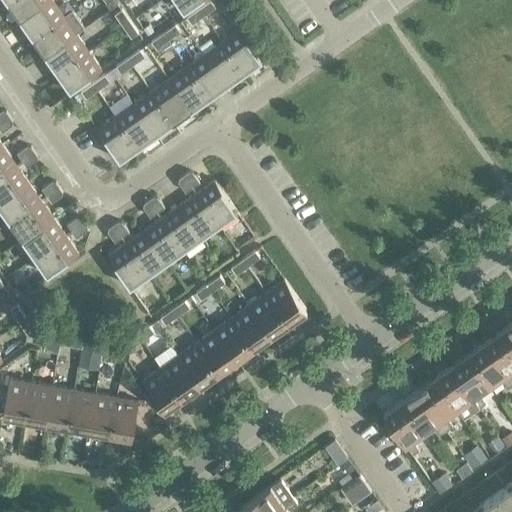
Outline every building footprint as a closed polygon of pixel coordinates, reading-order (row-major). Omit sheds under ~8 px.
[(47,0),(9,0),(7,2),(20,20),(47,0)] [(63,15),(52,0),(47,0),(20,20),(32,37),(63,15)] [(199,0),(175,0),(183,11),(199,0)] [(215,7),(210,0),(209,0),(198,8),(203,15),(215,7)] [(203,15),(198,8),(186,16),(191,24),(203,15)] [(129,21),(121,9),(114,15),(122,26),(129,21)] [(76,33),(63,15),(32,37),(44,55),(76,33)] [(138,33),(129,21),(122,26),(131,38),(138,33)] [(149,24),(144,28),(148,35),(154,31),(149,24)] [(180,32),(175,25),(163,33),(168,40),(180,32)] [(262,60),(240,29),(221,41),(243,73),(262,60)] [(88,51),(76,33),(44,55),(57,73),(88,51)] [(168,40),(163,33),(151,41),(156,49),(168,40)] [(243,73),(221,41),(204,54),(226,85),(243,73)] [(168,43),(162,47),(166,53),(172,48),(168,43)] [(144,57),(139,49),(127,58),(132,65),(144,57)] [(101,69),(88,51),(57,73),(70,91),(101,69)] [(226,85),(204,54),(186,66),(208,98),(226,85)] [(132,65),(127,58),(115,66),(120,73),(132,65)] [(208,98),(186,66),(168,79),(190,110),(208,98)] [(109,81),(104,74),(92,83),(97,90),(109,81)] [(190,110),(168,79),(151,91),(173,122),(190,110)] [(97,90),(92,83),(80,91),(85,98),(97,90)] [(173,122),(151,91),(133,104),(155,135),(173,122)] [(155,135),(133,104),(115,116),(137,147),(155,135)] [(0,111),(0,122),(9,116),(6,111),(2,110),(0,111)] [(12,121),(9,116),(0,122),(0,129),(1,132),(12,124),(12,121)] [(137,147),(115,116),(97,129),(119,160),(137,147)] [(0,175),(16,164),(3,146),(0,148),(0,175)] [(16,153),(21,160),(34,151),(31,146),(27,146),(16,153)] [(37,156),(34,151),(21,160),(26,167),(36,160),(37,156)] [(0,201),(28,182),(16,164),(0,175),(0,201)] [(192,172),(188,171),(183,175),(192,187),(199,182),(192,172)] [(192,187),(183,175),(179,178),(178,182),(185,192),(192,187)] [(237,211),(215,180),(196,193),(218,224),(237,211)] [(41,188),(46,195),(59,186),(55,182),(51,181),(41,188)] [(40,199),(28,182),(0,201),(0,208),(9,222),(40,199)] [(62,191),(59,186),(46,195),(51,202),(61,195),(62,191)] [(218,224),(196,193),(179,205),(201,237),(218,224)] [(157,197),(153,196),(148,200),(157,212),(164,207),(157,197)] [(53,217),(40,199),(9,222),(21,239),(53,217)] [(157,212),(148,200),(143,203),(143,207),(150,217),(157,212)] [(201,237),(179,205),(161,218),(183,249),(201,237)] [(66,224),(71,231),(84,222),(80,217),(76,216),(66,224)] [(65,235),(53,217),(21,239),(34,257),(65,235)] [(183,249),(161,218),(143,230),(165,262),(183,249)] [(122,222),(118,221),(113,224),(122,237),(129,232),(122,222)] [(87,227),(84,222),(71,231),(76,238),(86,230),(87,227)] [(122,237),(113,224),(108,228),(107,232),(115,242),(122,237)] [(165,262),(143,230),(126,243),(148,274),(165,262)] [(78,253),(65,235),(34,257),(47,275),(61,265),(78,253)] [(148,274),(126,243),(108,256),(130,287),(148,274)] [(259,257),(254,250),(242,259),(247,266),(259,257)] [(247,266),(242,259),(230,267),(236,274),(247,266)] [(224,282),(219,275),(207,284),(212,291),(224,282)] [(9,293),(0,281),(0,280),(0,295),(1,298),(9,293)] [(306,311),(284,280),(266,292),(288,324),(306,311)] [(212,291),(207,284),(195,292),(200,299),(212,291)] [(288,324),(266,292),(249,305),(271,336),(288,324)] [(189,307),(184,300),(172,309),(177,316),(189,307)] [(25,316),(17,304),(9,309),(18,321),(25,316)] [(271,336),(249,305),(231,317),(253,348),(271,336)] [(177,316),(172,309),(160,317),(165,324),(177,316)] [(33,328),(25,316),(18,321),(26,333),(33,328)] [(253,348),(231,317),(213,330),(235,361),(253,348)] [(511,322),(501,331),(511,346),(511,322)] [(154,332),(149,325),(137,333),(142,341),(154,332)] [(235,361),(213,330),(196,342),(218,373),(235,361)] [(511,346),(501,331),(484,342),(511,381),(511,346)] [(61,335),(46,333),(45,341),(59,344),(61,335)] [(142,341),(137,333),(125,342),(130,349),(142,341)] [(82,339),(68,336),(66,345),(80,347),(82,339)] [(96,341),(82,339),(80,347),(95,350),(96,341)] [(59,344),(45,341),(43,350),(58,352),(59,344)] [(218,373),(196,342),(178,354),(200,386),(218,373)] [(511,384),(511,381),(484,342),(467,354),(489,385),(500,378),(506,388),(511,384)] [(118,345),(103,343),(102,351),(116,354),(118,345)] [(116,354),(102,351),(100,359),(115,362),(116,354)] [(200,386),(178,354),(160,367),(183,398),(200,386)] [(489,385),(467,354),(450,366),(479,407),(486,403),(479,393),(489,385)] [(479,407),(450,366),(434,378),(456,409),(466,402),(473,412),(479,407)] [(183,398),(160,367),(142,380),(164,411),(183,398)] [(9,378),(2,415),(24,419),(31,382),(9,378)] [(456,409),(434,378),(417,390),(446,431),(452,426),(445,416),(456,409)] [(52,385),(31,382),(24,419),(46,423),(52,385)] [(73,389),(52,385),(46,423),(67,427),(73,389)] [(95,393),(73,389),(67,427),(88,430),(95,393)] [(446,431),(417,390),(400,402),(422,433),(432,426),(439,435),(446,431)] [(116,396),(95,393),(88,430),(109,434),(116,396)] [(138,400),(116,396),(109,434),(131,438),(138,400)] [(422,433),(400,402),(383,414),(405,445),(412,454),(419,450),(412,440),(422,433)] [(511,432),(511,431),(502,437),(507,445),(511,441),(511,432)] [(335,439),(325,447),(337,464),(348,457),(335,439)] [(498,439),(489,446),(495,454),(504,447),(499,440),(498,439)] [(478,449),(466,457),(474,467),(486,459),(478,448),(478,449)] [(348,458),(342,462),(348,472),(355,467),(348,458)] [(466,461),(456,468),(462,477),(472,469),(466,461)] [(444,473),(431,482),(439,492),(452,483),(444,473)] [(371,491),(360,474),(341,487),(353,503),(371,491)] [(289,491),(280,479),(242,506),(246,511),(245,511),(270,511),(292,497),(289,492),(289,491)] [(511,511),(511,481),(495,493),(509,511),(511,511)] [(509,511),(495,493),(469,511),(509,511)] [(297,503),(292,497),(270,511),(288,511),(287,510),(297,503)]
